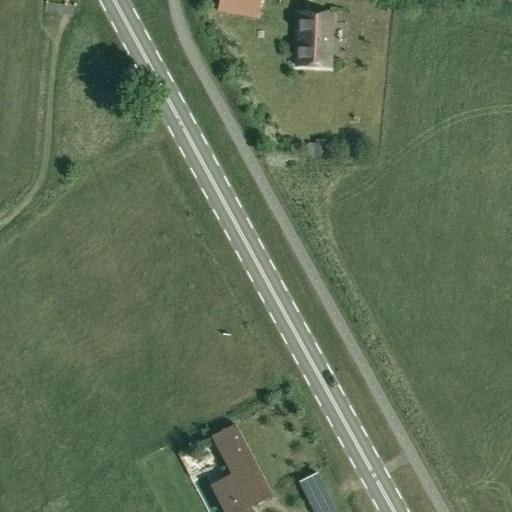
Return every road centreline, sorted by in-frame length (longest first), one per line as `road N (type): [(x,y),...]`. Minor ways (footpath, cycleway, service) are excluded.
road 1 (primary): [(396,511),(112,0)]
road 2 (track): [(0,220),(25,198),(53,140),(66,0)]
